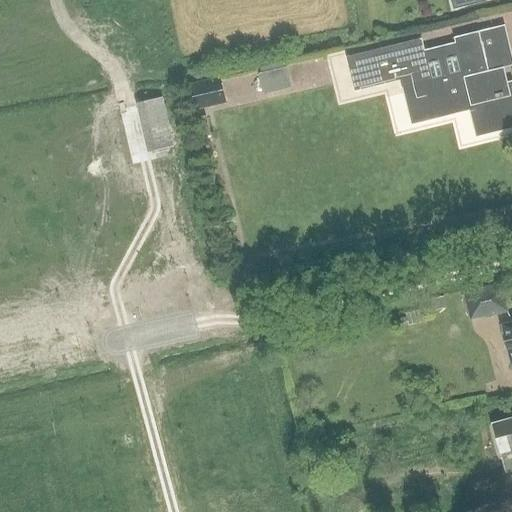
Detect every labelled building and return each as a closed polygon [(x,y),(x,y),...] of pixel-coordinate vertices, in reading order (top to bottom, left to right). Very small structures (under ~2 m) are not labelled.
[(449,0),(452,10),(485,2),(486,0),(449,0)] [(477,138),(511,129),(511,82),(507,83),(503,68),(500,69),(497,58),(509,55),(502,28),(504,26),(454,39),(456,43),(425,51),(422,39),(347,58),(356,90),(400,78),(412,124),(431,119),(432,122),(433,121),(432,119),(470,109),(477,138)] [(286,68),(258,75),(262,94),(291,87),(286,68)] [(220,78),(188,85),(194,109),(225,102),(220,78)] [(138,103),(144,126),(166,121),(161,97),(138,103)] [(242,259),(233,272),(245,280),(254,266),(242,259)] [(463,291),(468,320),(508,312),(502,283),(463,291)] [(511,318),(511,322),(511,323),(502,326),(511,368),(511,318)] [(511,419),(492,425),(505,473),(511,470),(511,419)]
